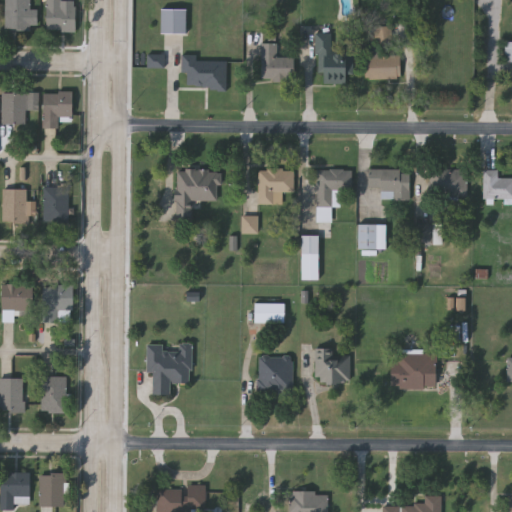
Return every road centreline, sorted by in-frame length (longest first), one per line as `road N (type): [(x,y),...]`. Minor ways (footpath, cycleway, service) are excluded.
road 1 (secondary): [(120,442),(122,0)]
road 2 (residential): [(511,127),(95,123)]
road 3 (residential): [(120,442),(511,446)]
road 4 (secondary): [(96,0),(92,375)]
road 5 (residential): [(122,63),(0,61)]
road 6 (residential): [(121,253),(0,253)]
road 7 (residential): [(0,441),(120,442)]
